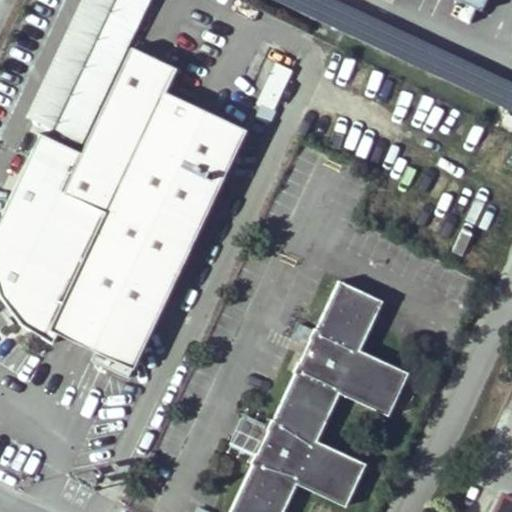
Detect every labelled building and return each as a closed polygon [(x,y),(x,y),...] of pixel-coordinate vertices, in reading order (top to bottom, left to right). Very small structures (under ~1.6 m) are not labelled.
[(147,0),(120,0),(60,130),(91,144),(135,51),(156,4),(147,0)] [(511,76),(329,0),(263,0),(263,1),(511,105),(511,76)] [(432,0),(473,20),(483,0),(432,0)] [(54,348),(58,340),(98,358),(76,405),(118,425),(140,379),(134,376),(247,134),(167,96),(179,72),(135,51),(91,144),(84,160),(44,140),(15,201),(0,234),(0,287),(4,304),(25,330),(54,348)] [(271,113),(290,73),(277,67),(258,107),(271,113)] [(267,423),(246,468),(224,511),(277,511),(289,487),(340,511),(360,468),(310,444),(332,397),(382,420),(403,377),(354,354),(377,305),(332,284),(308,334),(303,346),(267,423)] [(303,346),(308,334),(296,328),(290,340),(303,346)] [(224,457),(246,468),(267,423),(245,413),(224,457)] [(511,511),(511,499),(500,493),(490,511),(511,511)]
